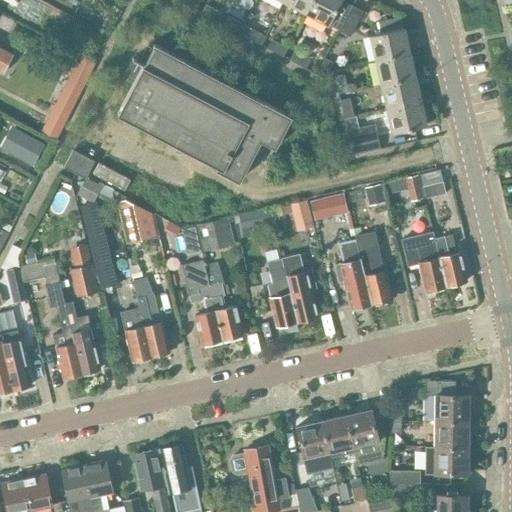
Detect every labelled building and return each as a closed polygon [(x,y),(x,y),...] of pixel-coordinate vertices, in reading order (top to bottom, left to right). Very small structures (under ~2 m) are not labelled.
[(284,0),(284,1),(306,13),(312,0),(284,0)] [(312,0),(306,13),(328,25),(339,30),(352,5),(343,0),(312,0)] [(352,5),(339,30),(350,36),(363,10),(352,5)] [(201,13),(217,22),(221,14),(205,6),(201,13)] [(223,25),(239,33),(243,26),(227,18),(223,25)] [(375,60),(409,52),(403,27),(369,35),(375,60)] [(246,37),(261,45),(265,38),(250,29),(246,37)] [(267,48),(283,56),(287,49),(271,41),(267,48)] [(291,116),(195,65),(154,43),(143,63),(133,58),(122,79),(123,79),(127,70),(137,76),(117,113),(217,166),(215,169),(238,181),(260,140),(275,148),(291,116)] [(0,72),(2,74),(12,55),(0,48),(0,72)] [(290,60),(305,68),(309,61),(293,52),(290,60)] [(414,76),(409,52),(375,60),(380,84),(414,76)] [(316,74),(324,78),(333,62),(325,57),(316,74)] [(333,76),(337,94),(345,92),(341,74),(333,76)] [(380,84),(386,108),(420,100),(414,76),(380,84)] [(339,100),(343,118),(351,116),(347,98),(339,100)] [(420,100),(386,108),(391,133),(426,125),(420,100)] [(375,130),(347,137),(352,156),(379,150),(375,130)] [(23,133),(13,154),(33,164),(44,144),(23,133)] [(85,178),(92,165),(95,161),(73,149),(64,166),(85,178)] [(445,194),(439,169),(419,174),(425,198),(445,194)] [(404,178),(410,202),(424,198),(418,174),(404,178)] [(93,202),(101,186),(85,178),(77,194),(93,202)] [(381,183),(365,187),(369,202),(384,198),(381,183)] [(361,188),(345,192),(348,202),(363,198),(361,188)] [(313,217),(346,210),(342,192),(309,200),(313,217)] [(313,227),(306,200),(289,204),(296,231),(313,227)] [(119,287),(97,202),(79,207),(100,292),(119,287)] [(241,229),(273,222),(270,208),(238,215),(241,229)] [(226,219),(197,226),(204,250),(232,243),(226,219)] [(164,260),(158,236),(155,226),(142,229),(144,238),(141,239),(147,264),(164,260)] [(200,252),(194,227),(181,230),(186,255),(200,252)] [(166,240),(163,229),(157,231),(162,251),(163,250),(166,259),(171,258),(169,249),(170,249),(168,240),(166,240)] [(383,269),(378,248),(374,230),(355,235),(355,238),(360,256),(371,303),(391,298),(384,269),(383,269)] [(445,285),(434,239),(432,231),(401,239),(407,265),(418,263),(425,290),(445,285)] [(451,235),(442,237),(434,239),(445,285),(466,281),(459,252),(448,255),(447,249),(454,247),(451,235)] [(371,303),(360,256),(355,238),(338,242),(343,261),(335,263),(339,280),(343,279),(350,308),(371,303)] [(22,282),(19,267),(17,255),(20,249),(12,245),(1,268),(6,270),(13,303),(27,300),(23,282),(22,282)] [(317,316),(310,288),(316,287),(311,270),(303,271),(299,254),(281,258),(297,321),(317,316)] [(87,257),(75,260),(77,267),(69,268),(76,296),(95,291),(87,257)] [(272,282),(267,284),(270,296),(268,297),(276,326),(297,321),(281,258),(267,261),(272,282)] [(22,282),(23,282),(45,276),(47,285),(45,285),(50,307),(56,305),(59,316),(58,316),(65,345),(55,347),(62,377),(81,372),(53,259),(19,267),(22,282)] [(81,372),(100,368),(93,338),(87,315),(75,318),(74,313),(71,301),(64,303),(63,299),(67,298),(66,293),(70,292),(67,277),(58,280),(53,259),(81,372)] [(204,266),(203,259),(181,265),(188,295),(195,293),(197,301),(202,300),(205,312),(195,315),(201,343),(222,338),(204,266)] [(204,266),(222,338),(243,333),(236,305),(226,308),(222,295),(225,295),(218,268),(213,270),(212,264),(204,266)] [(146,279),(133,282),(139,307),(138,307),(150,356),(169,351),(162,321),(151,324),(148,312),(157,310),(153,293),(150,293),(146,279)] [(131,360),(150,356),(138,307),(120,311),(131,360)] [(31,384),(18,328),(0,332),(0,340),(4,356),(12,389),(31,384)] [(0,391),(12,389),(4,356),(0,340),(0,391)] [(454,380),(437,380),(437,394),(436,394),(435,421),(469,421),(469,395),(454,394),(454,380)] [(391,420),(402,421),(402,408),(391,408),(391,420)] [(371,409),(346,415),(353,446),(354,446),(368,442),(369,447),(379,444),(371,409)] [(346,415),(322,420),(329,451),(330,451),(343,448),(344,452),(355,450),(354,446),(353,446),(346,415)] [(331,455),(330,451),(329,451),(322,420),(297,426),(303,451),(305,461),(307,471),(332,466),(330,456),(331,455)] [(402,421),(391,420),(391,433),(402,433),(402,421)] [(469,447),(469,421),(435,421),(435,446),(469,447)] [(181,444),(159,449),(168,489),(171,488),(175,511),(200,511),(191,465),(186,466),(181,444)] [(249,471),(256,511),(262,511),(277,509),(277,511),(299,511),(296,490),(295,490),(294,484),(287,485),(285,478),(274,480),(267,445),(245,449),(245,453),(233,455),(230,459),(232,470),(236,473),(249,471)] [(435,446),(425,446),(425,473),(468,473),(469,447),(435,446)] [(163,485),(155,450),(134,454),(141,490),(163,485)] [(105,460),(84,465),(93,511),(104,511),(104,510),(101,494),(112,491),(105,460)] [(75,500),(77,511),(93,511),(84,465),(62,470),(68,501),(75,500)] [(390,471),(390,483),(405,483),(420,483),(420,471),(390,471)] [(44,511),(44,510),(43,511),(42,507),(52,504),(45,473),(23,478),(27,497),(29,497),(31,511),(44,511)] [(23,478),(2,483),(7,511),(31,511),(29,497),(27,497),(23,478)] [(340,501),(341,501),(337,485),(336,483),(323,486),(325,499),(331,497),(333,507),(341,505),(340,501)] [(349,499),(346,483),(337,485),(341,501),(349,499)] [(405,483),(390,483),(390,495),(407,495),(405,483)] [(405,483),(407,495),(431,495),(431,483),(428,483),(420,483),(405,483)] [(354,501),(365,498),(363,486),(352,489),(354,501)] [(311,511),(317,511),(307,487),(296,490),(299,511),(311,511)] [(467,511),(468,495),(437,494),(436,511),(467,511)] [(154,499),(156,511),(168,511),(166,497),(154,499)] [(369,504),(370,511),(390,511),(395,511),(393,499),(369,504)]
